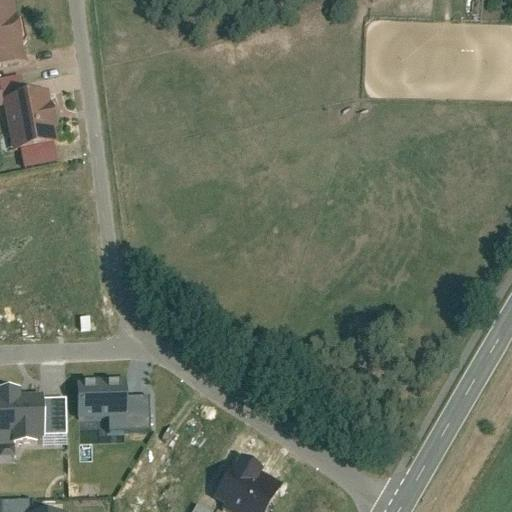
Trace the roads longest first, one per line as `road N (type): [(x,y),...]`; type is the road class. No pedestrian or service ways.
road 1 (residential): [(79,0),(116,272),(128,307),(165,351)]
road 2 (residential): [(165,351),(231,404),(399,511)]
road 3 (secondary): [(399,511),(511,317)]
road 4 (residential): [(0,356),(165,351)]
